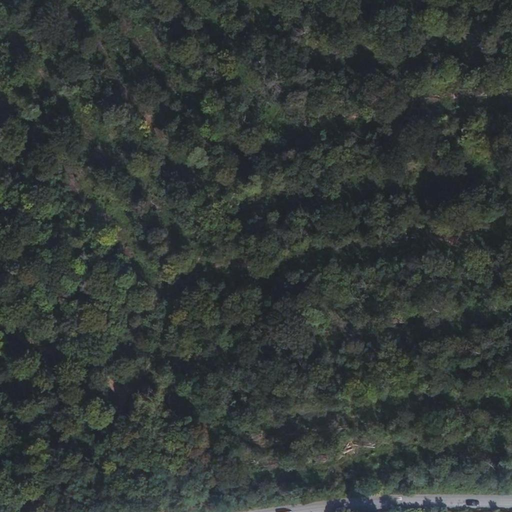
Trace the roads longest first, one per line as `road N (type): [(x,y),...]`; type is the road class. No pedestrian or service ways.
road 1 (track): [(32,511),(127,391),(337,0)]
road 2 (tertiary): [(511,502),(291,511)]
road 3 (track): [(0,327),(127,391)]
